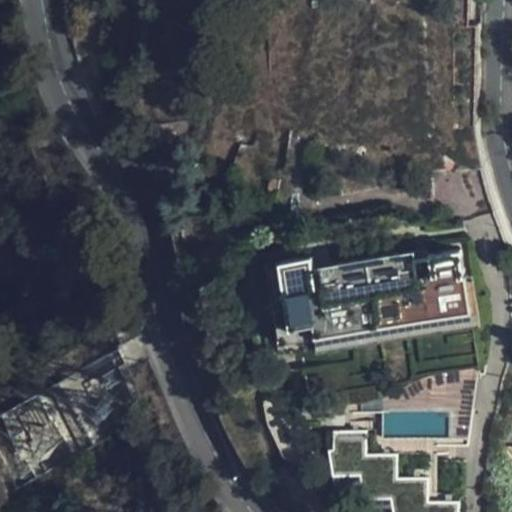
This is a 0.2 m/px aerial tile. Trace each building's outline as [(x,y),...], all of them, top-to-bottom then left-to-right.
[(317,334),(474,312),(469,275),(467,275),(464,250),(430,255),(419,256),(418,250),(325,263),(317,264),(316,258),(315,252),(284,257),(293,324),(315,321),(317,334)] [(293,324),(284,257),(268,259),(281,350),(319,345),(319,348),(476,327),(474,312),(317,334),(315,321),(293,324)] [(346,411),(336,411),(336,421),(346,421),(346,411)] [(461,511),(461,501),(430,501),(430,477),(399,477),(400,454),(369,454),(369,430),(336,430),(336,448),(331,449),(337,474),(368,474),(368,489),(368,499),(398,499),(398,511),(461,511)] [(368,474),(337,474),(340,489),(368,489),(368,474)] [(398,511),(398,499),(368,499),(367,511),(398,511)]
